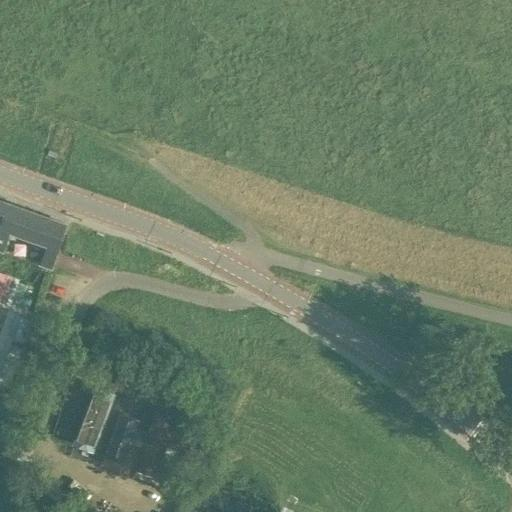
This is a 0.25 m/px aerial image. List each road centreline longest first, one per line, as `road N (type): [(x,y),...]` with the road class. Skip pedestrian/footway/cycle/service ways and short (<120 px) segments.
road 1 (unclassified): [(265,285),(175,236),(0,174)]
road 2 (unclassified): [(476,431),(398,369),(265,285)]
road 3 (residential): [(265,285),(248,300),(205,299),(124,277),(100,282),(75,309)]
